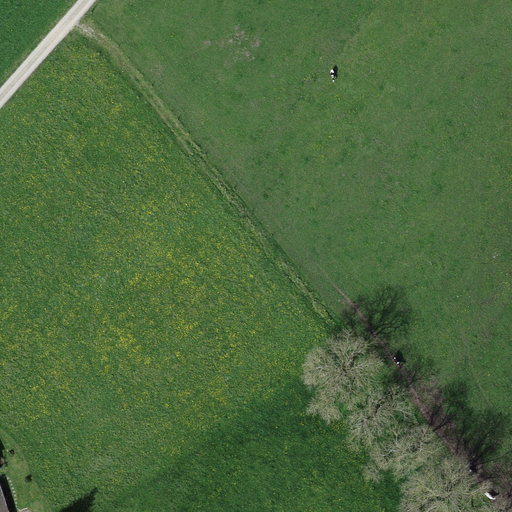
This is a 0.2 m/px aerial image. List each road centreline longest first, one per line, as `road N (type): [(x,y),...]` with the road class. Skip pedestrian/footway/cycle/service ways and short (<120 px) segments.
road 1 (track): [(78,14),(483,511)]
road 2 (track): [(90,0),(0,102)]
